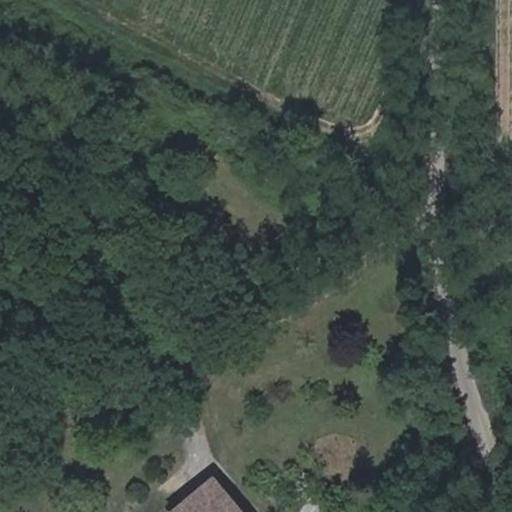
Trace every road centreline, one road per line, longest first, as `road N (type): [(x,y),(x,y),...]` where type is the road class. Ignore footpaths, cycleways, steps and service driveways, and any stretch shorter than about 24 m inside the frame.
road 1 (unclassified): [(442,0),(447,263),(462,362),(511,493)]
road 2 (unknown): [(442,178),(179,326),(156,378),(139,460)]
